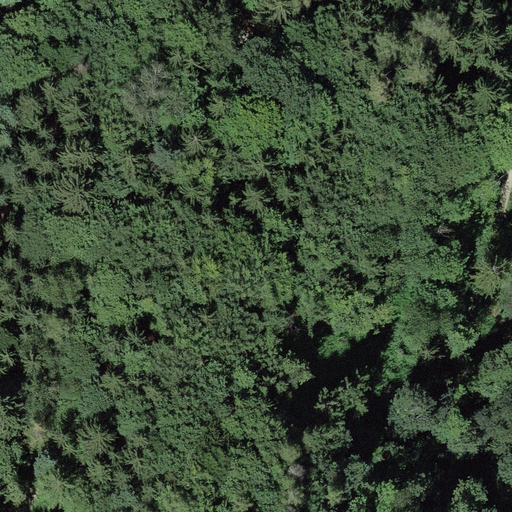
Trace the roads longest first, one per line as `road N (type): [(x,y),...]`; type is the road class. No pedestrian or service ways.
road 1 (track): [(229,102),(160,144),(134,185),(25,511)]
road 2 (track): [(509,511),(475,456),(462,355),(511,91)]
road 3 (track): [(311,0),(312,24),(280,66),(229,102)]
